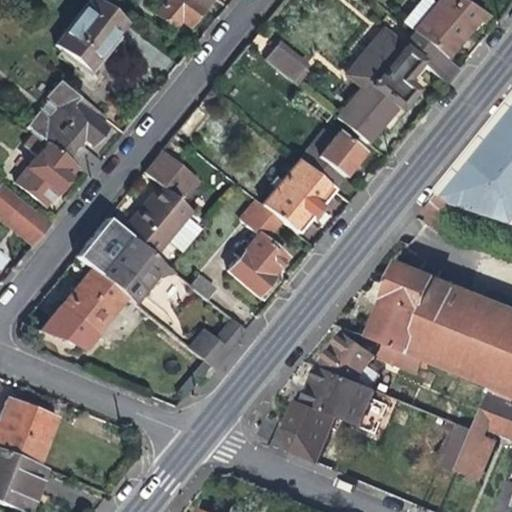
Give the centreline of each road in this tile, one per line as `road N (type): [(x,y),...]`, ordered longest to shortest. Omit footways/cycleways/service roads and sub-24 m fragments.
road 1 (primary): [(201,435),(511,57)]
road 2 (residential): [(0,319),(263,0)]
road 3 (residential): [(0,353),(201,435)]
road 4 (residential): [(387,511),(201,435)]
